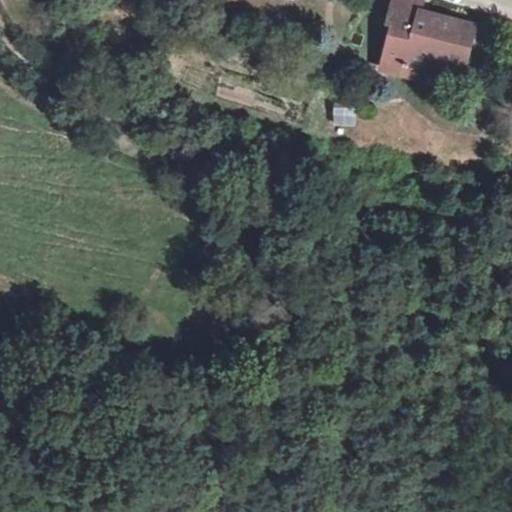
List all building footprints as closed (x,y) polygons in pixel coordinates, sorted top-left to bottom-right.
[(393,0),(391,9),(418,16),(422,0),(393,0)] [(464,64),(475,26),(435,15),(434,20),(418,16),(391,9),(388,20),(393,22),(381,65),(405,71),(407,62),(421,65),(423,66),(427,54),(464,64)] [(405,71),(418,75),(421,65),(407,62),(405,71)] [(333,124),(354,127),(357,107),(336,104),(333,124)] [(207,155),(177,144),(169,166),(199,177),(207,155)]
